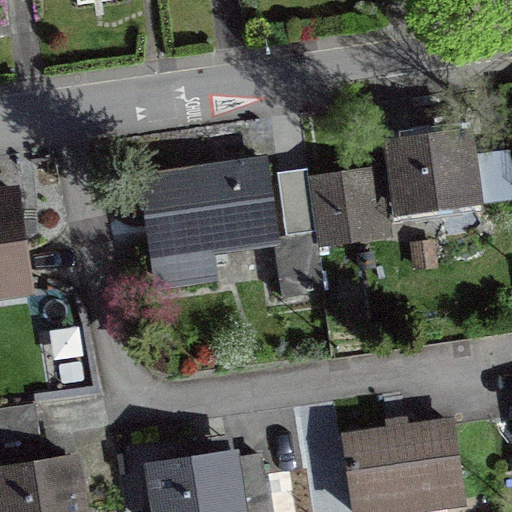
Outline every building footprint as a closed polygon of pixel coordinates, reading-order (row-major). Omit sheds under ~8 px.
[(474,133),(383,145),(393,223),(415,221),(416,227),(465,221),(464,214),(484,212),(483,206),(511,202),(511,159),(511,151),(476,155),(474,133)] [(269,158),(135,176),(151,294),(219,285),(215,259),(273,251),(281,250),(280,240),(269,158)] [(309,179),(319,251),(390,241),(380,169),(309,179)] [(281,250),(273,251),(280,300),(325,294),(319,251),(309,179),(308,170),(277,175),(286,239),(280,240),(281,250)] [(19,189),(0,191),(0,305),(35,300),(19,189)] [(434,240),(409,243),(413,273),(438,270),(434,240)] [(376,271),(374,253),(356,254),(357,273),(376,271)] [(83,359),(78,328),(49,332),(54,364),(83,359)] [(59,366),(62,385),(86,382),(83,363),(59,366)] [(0,446),(40,441),(35,405),(0,409),(0,446)] [(385,430),(342,435),(352,511),(465,511),(454,421),(409,427),(408,418),(384,422),(385,430)] [(240,453),(142,467),(148,511),(269,511),(261,455),(241,458),(240,453)] [(89,511),(82,457),(0,468),(0,511),(89,511)]
